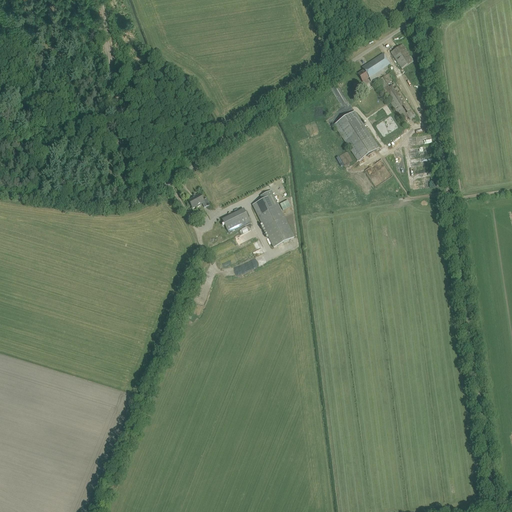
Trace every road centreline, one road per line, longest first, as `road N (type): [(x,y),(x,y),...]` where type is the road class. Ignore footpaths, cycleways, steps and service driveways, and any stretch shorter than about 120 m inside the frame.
road 1 (unclassified): [(495,511),(420,23),(411,21),(130,203),(91,208),(0,193)]
road 2 (track): [(100,511),(205,256),(168,182)]
